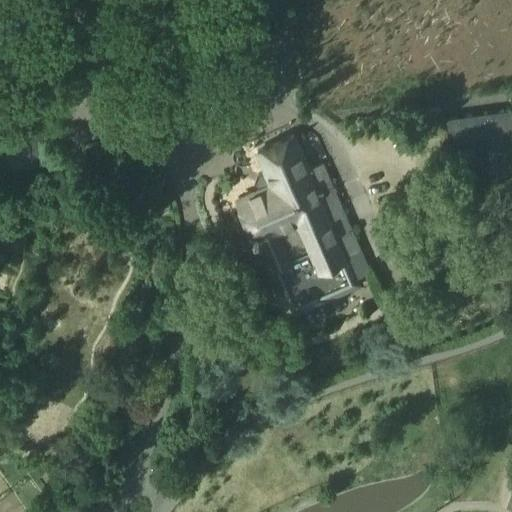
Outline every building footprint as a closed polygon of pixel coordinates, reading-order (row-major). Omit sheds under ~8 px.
[(449,117),(455,165),(490,160),(492,172),(511,169),(511,111),(511,109),(449,117)] [(42,124),(0,126),(0,168),(33,167),(33,161),(48,159),(45,142),(42,124)] [(238,197),(256,236),(270,268),(295,322),(366,290),(359,274),(371,268),(329,175),(316,181),(294,133),(257,150),(267,172),(262,174),(259,172),(254,179),(258,181),(260,186),(238,197)] [(405,259),(423,251),(409,220),(387,230),(397,252),(401,250),(405,259)] [(478,310),(430,327),(434,338),(482,321),(478,310)]
